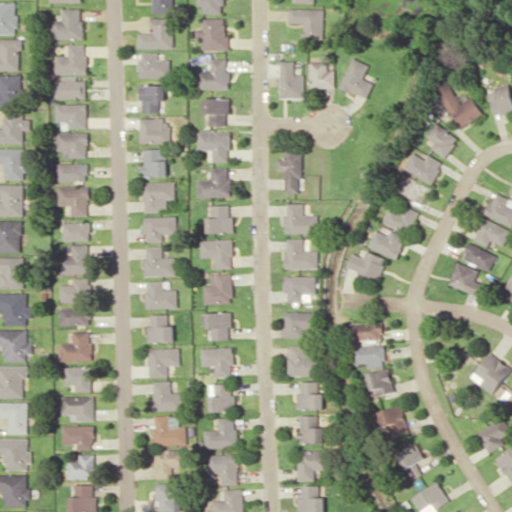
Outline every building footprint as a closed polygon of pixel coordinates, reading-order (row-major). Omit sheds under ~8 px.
[(173,0),(153,0),(154,12),(174,12),(173,0)] [(197,0),(197,5),(203,5),(203,12),(224,12),(223,0),(197,0)] [(0,1),(0,33),(18,34),(18,2),(0,1)] [(290,22),(305,22),(304,38),(325,39),(326,8),(290,7),(290,22)] [(83,39),(83,8),(63,8),(63,19),(53,19),(53,38),(83,39)] [(139,33),(139,48),(175,47),(175,16),(154,17),(154,32),(139,33)] [(228,49),(228,17),(203,17),(203,28),(196,28),(196,38),(203,38),(203,48),(228,49)] [(0,69),(21,70),(22,38),(0,37),(0,69)] [(87,43),(68,44),(69,55),(56,55),(57,73),(88,73),(87,43)] [(159,51),(140,52),(140,77),(171,76),(171,59),(159,59),(159,51)] [(370,64),(353,57),(340,86),(367,98),(374,82),(364,78),(370,64)] [(230,58),(211,58),(210,70),(198,70),(198,88),(229,89),(230,58)] [(295,60),(281,60),(281,97),(305,97),(305,73),(296,74),(295,60)] [(328,61),(310,61),(311,87),(336,87),(335,69),(328,69),(328,61)] [(0,105),(22,105),(23,74),(0,74),(0,105)] [(87,79),(78,79),(78,76),(64,75),(64,80),(56,80),(56,97),(87,98),(87,79)] [(435,87),(461,128),(485,113),(473,95),(462,102),(447,79),(435,87)] [(166,83),(140,84),(141,112),(161,111),(161,99),(166,99),(166,83)] [(488,89),(495,116),(511,111),(511,90),(510,84),(488,89)] [(230,125),(230,97),(204,97),(204,112),(210,113),(210,124),(230,125)] [(56,103),(56,121),(68,121),(68,127),(88,127),(88,103),(56,103)] [(0,142),(24,143),(25,112),(5,111),(5,128),(0,127),(0,142)] [(141,142),(170,142),(170,117),(141,117),(141,142)] [(436,142),(432,147),(445,157),(459,138),(438,121),(427,134),(436,142)] [(88,131),(58,132),(58,149),(70,149),(70,157),(89,157),(88,131)] [(199,131),(199,149),(213,149),(213,161),(232,161),(231,131),(199,131)] [(0,147),(0,162),(6,162),(6,179),(25,178),(25,171),(32,171),(32,160),(25,160),(25,147),(0,147)] [(168,147),(144,148),(144,176),(168,175),(168,147)] [(299,192),(299,177),(303,177),(304,152),(286,151),(286,158),(279,158),(279,170),(286,170),(285,191),(299,192)] [(405,167),(432,183),(444,162),(428,153),(425,158),(414,152),(405,167)] [(58,181),(89,180),(89,162),(58,163),(58,181)] [(199,197),(232,196),(231,167),(212,167),(212,178),(198,179),(199,197)] [(177,181),(144,181),(145,211),(169,210),(168,198),(177,198),(177,181)] [(0,215),(25,214),(24,183),(2,183),(2,200),(0,200),(0,215)] [(59,204),(72,204),(72,215),(90,215),(90,186),(59,186),(59,204)] [(511,198),(496,191),(486,213),(511,225),(511,198)] [(382,222),(409,233),(418,211),(392,200),(382,222)] [(305,202),(286,202),(285,232),(318,232),(318,214),(304,214),(305,202)] [(233,204),(208,205),(209,232),(234,231),(233,204)] [(164,240),(164,233),(179,232),(178,215),(145,216),(146,241),(164,240)] [(492,239),(504,245),(511,229),(484,216),(473,238),(489,245),(492,239)] [(23,220),(0,219),(0,251),(23,252),(23,220)] [(91,221),(63,221),(64,240),(91,239),(91,221)] [(391,230),(389,234),(375,229),(369,247),(398,257),(406,235),(391,230)] [(233,237),(201,239),(202,257),(216,256),(217,268),(235,267),(233,237)] [(318,268),(319,250),(304,250),(304,238),(287,237),(286,268),(318,268)] [(497,254),(469,241),(462,256),(490,269),(497,254)] [(91,243),(73,244),(73,255),(60,255),(60,273),(91,272),(91,243)] [(177,274),(177,256),(164,257),(164,244),(145,245),(146,275),(177,274)] [(364,257),(352,253),(347,269),(380,279),(387,256),(366,250),(364,257)] [(25,288),(26,256),(0,255),(0,270),(1,270),(1,287),(25,288)] [(481,269),(457,261),(449,285),(484,296),(488,284),(478,281),(481,269)] [(212,284),(205,284),(205,303),(234,302),(233,272),(211,272),(212,284)] [(317,293),(317,274),(284,274),(284,292),(288,292),(288,300),(304,300),(304,293),(317,293)] [(61,302),(92,301),(91,276),(73,277),(73,283),(61,283),(61,302)] [(165,279),(147,280),(147,308),(178,307),(178,289),(166,289),(165,279)] [(28,324),(28,317),(34,317),(33,305),(28,305),(28,292),(0,292),(0,307),(5,308),(5,324),(28,324)] [(92,324),(91,306),(61,307),(61,324),(92,324)] [(285,336),(305,337),(306,328),(316,328),(316,311),(286,310),(285,336)] [(232,311),(206,311),(206,327),(212,327),(213,339),(232,339),(232,311)] [(149,313),(150,341),(174,341),(173,313),(149,313)] [(353,322),(353,339),(383,338),(383,321),(353,322)] [(28,328),(0,328),(0,343),(4,343),(4,360),(27,360),(27,353),(33,353),(33,342),(28,342),(28,328)] [(61,342),(62,360),(92,360),(92,330),(73,331),(74,342),(61,342)] [(353,348),(355,363),(368,362),(369,368),(387,365),(384,343),(353,348)] [(290,375),(321,375),(321,356),(314,356),(314,344),(289,344),(290,375)] [(202,346),(202,364),(216,364),(216,376),(234,376),(234,346),(202,346)] [(150,376),(169,375),(169,365),(181,364),(180,347),(149,348),(150,376)] [(511,365),(489,352),(477,372),(485,377),(480,384),(496,393),(511,365)] [(28,364),(0,364),(0,396),(25,396),(24,377),(29,377),(28,364)] [(93,390),(93,365),(66,366),(67,384),(76,383),(76,391),(93,390)] [(373,396),(396,391),(390,367),(367,373),(373,396)] [(184,409),(183,391),(172,391),(172,379),(153,380),(154,410),(184,409)] [(319,380),(298,380),(299,408),(325,408),(325,392),(319,392),(319,380)] [(211,410),(237,410),(237,393),(233,393),(233,382),(211,383),(211,410)] [(63,395),(63,414),(71,413),(71,420),(95,419),(95,395),(63,395)] [(29,433),(29,401),(0,401),(0,416),(10,416),(9,433),(29,433)] [(409,431),(403,405),(370,412),(374,430),(380,429),(382,437),(409,431)] [(323,414),(299,414),(299,442),(323,442),(323,414)] [(187,443),(186,425),(180,426),(180,415),(154,415),(154,444),(187,443)] [(205,447),(238,446),(237,416),(218,417),(219,429),(205,430),(205,447)] [(501,436),(511,432),(506,418),(479,428),(487,451),(505,445),(501,436)] [(95,425),(64,425),(64,442),(78,442),(78,449),(95,449),(95,425)] [(29,437),(0,436),(0,452),(6,453),(6,469),(32,470),(32,451),(29,451),(29,437)] [(425,458),(418,442),(397,451),(405,467),(425,458)] [(511,482),(511,481),(511,447),(497,456),(511,482)] [(185,448),(156,449),(156,477),(173,477),(173,466),(185,466),(185,448)] [(316,479),(315,469),(329,468),(328,449),(298,449),(299,480),(316,479)] [(80,453),(80,460),(69,460),(70,478),(96,477),(96,453),(80,453)] [(239,453),(208,454),(208,472),(221,472),(222,484),(240,483),(239,453)] [(6,506),(31,505),(30,473),(0,473),(0,488),(6,488),(6,506)] [(160,510),(181,510),(181,499),(188,499),(188,481),(156,482),(156,500),(160,500),(160,510)] [(433,503),(436,509),(450,500),(439,481),(412,496),(421,510),(433,503)] [(96,511),(96,483),(75,484),(76,496),(70,496),(70,511),(96,511)] [(299,511),(325,511),(326,496),(321,496),(321,485),(300,484),(299,511)] [(213,499),(213,511),(244,511),(244,487),(225,488),(225,499),(213,499)]
